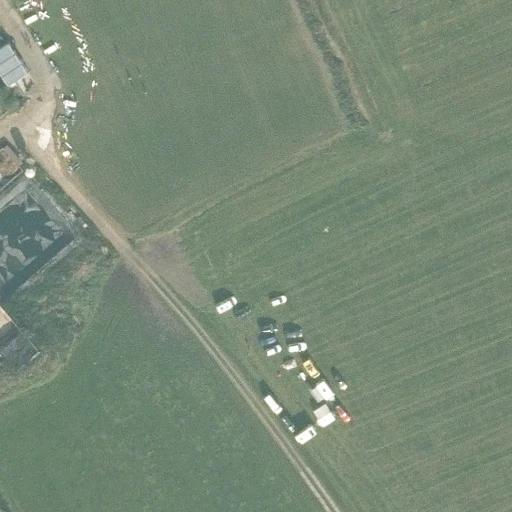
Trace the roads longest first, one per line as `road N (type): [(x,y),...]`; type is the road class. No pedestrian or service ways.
road 1 (track): [(17,125),(178,297),(330,511)]
road 2 (track): [(0,137),(39,107),(41,86),(36,60),(0,5)]
